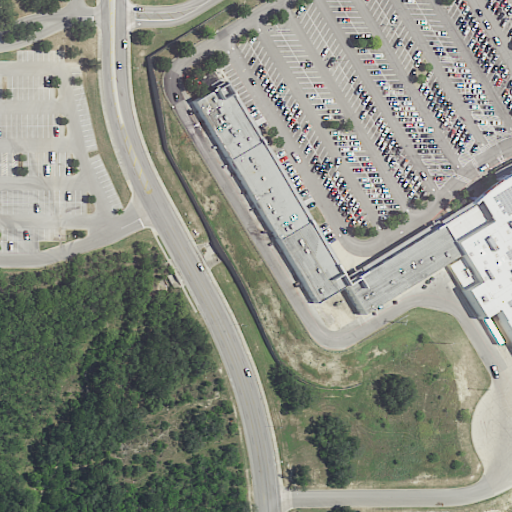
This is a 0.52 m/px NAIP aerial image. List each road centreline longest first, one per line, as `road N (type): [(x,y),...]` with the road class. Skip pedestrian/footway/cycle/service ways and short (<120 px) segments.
road 1 (tertiary): [(160,206),(247,388),(269,511)]
road 2 (tertiary): [(105,0),(117,125),(142,188),(160,206)]
road 3 (tertiary): [(160,206),(126,104),(120,0)]
